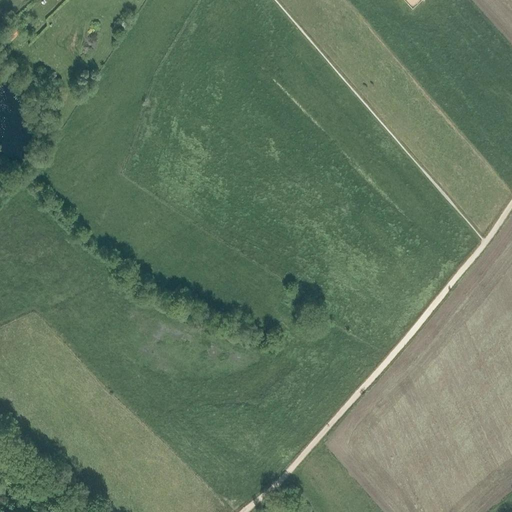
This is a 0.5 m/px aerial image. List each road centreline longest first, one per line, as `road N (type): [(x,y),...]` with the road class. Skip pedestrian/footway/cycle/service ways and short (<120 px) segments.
road 1 (track): [(284,476),(484,241)]
road 2 (unknown): [(94,511),(0,423)]
